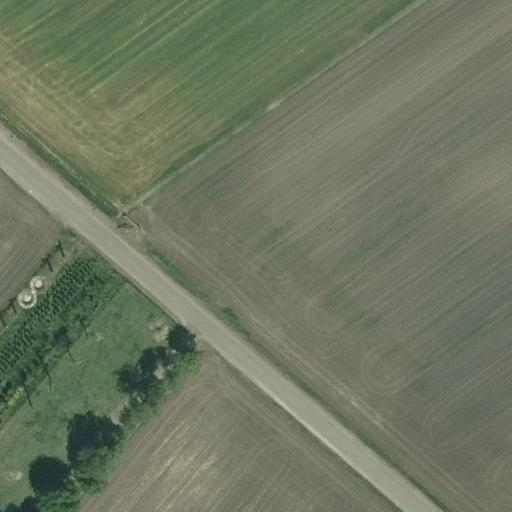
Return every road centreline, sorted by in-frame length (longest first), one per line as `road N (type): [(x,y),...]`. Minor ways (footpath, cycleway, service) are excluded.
road 1 (unclassified): [(421,511),(0,153)]
road 2 (track): [(29,511),(202,325)]
